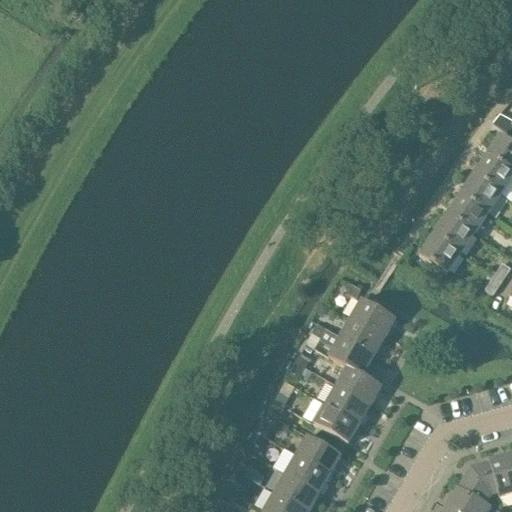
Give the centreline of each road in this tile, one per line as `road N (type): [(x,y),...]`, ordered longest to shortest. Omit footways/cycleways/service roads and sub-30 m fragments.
road 1 (track): [(0,278),(72,148),(176,0)]
road 2 (residential): [(398,511),(443,435),(511,417)]
